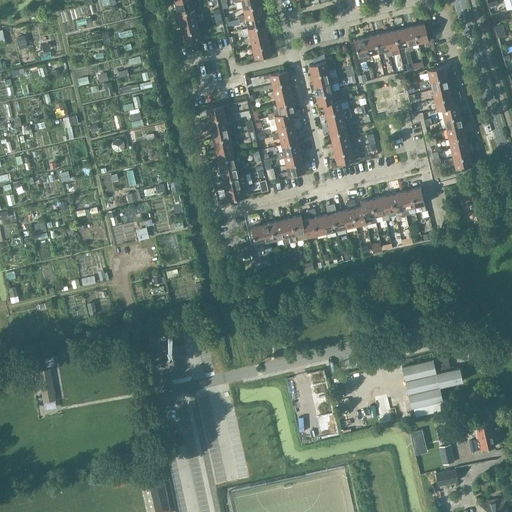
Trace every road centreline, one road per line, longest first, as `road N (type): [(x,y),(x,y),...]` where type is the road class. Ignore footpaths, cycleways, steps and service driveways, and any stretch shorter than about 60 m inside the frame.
road 1 (unclassified): [(166,393),(439,328),(511,346)]
road 2 (unclassified): [(511,174),(459,0)]
road 3 (residential): [(241,271),(230,209),(326,185)]
road 4 (residential): [(326,185),(418,165),(435,225)]
road 5 (residential): [(326,185),(289,34)]
road 6 (residential): [(289,34),(415,0)]
